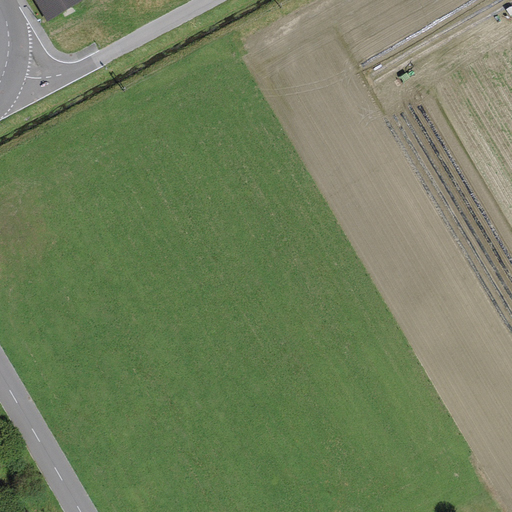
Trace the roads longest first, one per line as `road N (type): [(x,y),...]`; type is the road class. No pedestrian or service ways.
road 1 (unclassified): [(6,74),(70,75),(210,0)]
road 2 (unclassified): [(81,511),(0,372)]
